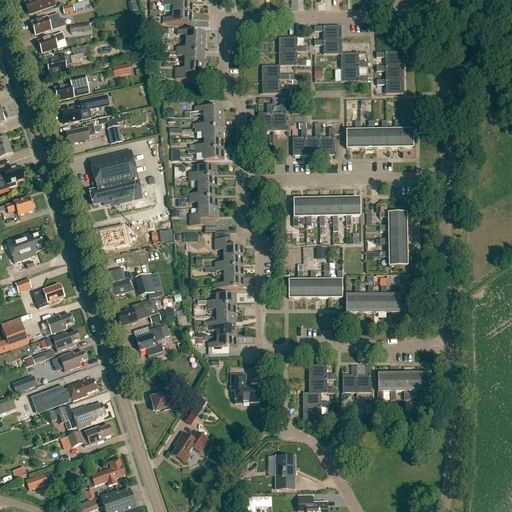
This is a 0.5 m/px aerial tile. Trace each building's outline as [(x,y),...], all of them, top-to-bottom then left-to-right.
[(53,1),(51,2),(50,0),(34,0),(24,4),(26,9),(25,11),(26,14),(28,15),(28,16),(44,11),(44,10),(55,7),(53,1)] [(129,4),(131,12),(139,10),(137,2),(129,4)] [(164,7),(173,8),(173,14),(192,15),(192,4),(164,3),(164,7)] [(63,8),(64,15),(74,13),(73,6),(63,8)] [(164,20),(163,24),(191,26),(192,15),(173,14),(173,20),(164,20)] [(51,31),(49,26),(58,23),(56,16),(31,24),(33,29),(32,30),(33,34),(35,35),(35,36),(51,31)] [(88,26),(69,29),(70,35),(89,33),(88,26)] [(161,39),(175,38),(174,28),(160,29),(161,39)] [(340,28),(313,29),(313,34),(322,34),(322,42),(341,42),(340,28)] [(186,43),(205,44),(205,33),(178,32),(177,37),(186,37),(186,43)] [(57,50),(56,45),(64,42),(62,35),(39,43),(40,47),(39,47),(42,55),(57,50)] [(296,55),(305,55),(305,49),(296,49),(296,40),(278,40),(278,55),(296,55)] [(322,42),(313,43),(313,48),(322,48),(322,57),(339,57),(341,56),(341,42),(322,42)] [(204,54),(205,44),(186,43),(186,50),(177,49),(177,48),(170,48),(170,53),(177,54),(204,54)] [(85,59),(90,57),(88,47),(72,51),(74,57),(84,55),(85,59)] [(402,53),(375,54),(375,59),(385,59),(385,69),(403,68),(402,53)] [(185,58),(185,64),(204,65),(204,54),(177,54),(177,58),(185,58)] [(278,68),(279,69),(305,68),(305,63),(296,63),(296,55),(278,55),(278,68)] [(341,56),(339,57),(340,71),(358,70),(367,70),(367,64),(358,64),(358,56),(341,56)] [(51,61),(51,62),(46,63),(48,75),(50,77),(52,78),(55,77),(57,76),(57,74),(66,72),(65,67),(71,66),(70,58),(57,61),(56,60),(51,61)] [(176,71),(176,81),(190,82),(190,76),(204,77),(204,65),(185,64),(185,71),(176,71)] [(129,66),(112,70),(114,79),(131,75),(129,66)] [(279,77),(279,69),(278,68),(261,68),(261,82),(280,82),(288,82),(288,77),(279,77)] [(403,68),(385,69),(375,69),(375,74),(385,74),(385,82),(403,82),(403,68)] [(358,70),(340,71),(340,84),(367,83),(367,78),(358,78),(358,70)] [(87,84),(89,84),(88,77),(84,78),(84,77),(69,80),(71,86),(55,90),(56,94),(55,97),(57,102),(89,95),(87,84)] [(280,82),(261,82),(261,96),(289,96),(288,90),(280,91),(280,82)] [(385,82),(375,83),(375,87),(385,87),(385,96),(403,96),(403,82),(385,82)] [(80,108),(61,113),(64,126),(81,122),(80,116),(82,116),(82,113),(109,107),(107,97),(79,103),(80,108)] [(280,115),(273,115),(273,133),(287,133),(285,106),(280,106),(280,115)] [(272,107),(266,107),(267,115),(257,116),(258,134),(273,133),(273,115),(272,107)] [(222,109),(195,109),(195,114),(204,114),(204,120),(223,119),(222,109)] [(116,121),(114,117),(101,120),(103,125),(116,121)] [(204,127),(195,127),(195,130),(223,130),(223,119),(204,120),(204,127)] [(86,129),(66,134),(69,146),(78,144),(79,145),(82,144),(82,143),(89,141),(89,138),(95,136),(92,123),(85,125),(86,129)] [(355,123),(355,132),(345,133),(346,151),(360,150),(360,132),(360,123),(355,123)] [(368,132),(360,132),(360,150),(373,150),(373,132),(373,123),(368,123),(368,132)] [(381,123),(381,132),(373,132),(373,150),(387,150),(386,132),(386,123),(381,123)] [(400,123),(394,123),(395,132),(386,132),(387,150),(400,150),(400,132),(400,123)] [(408,123),(408,132),(400,132),(400,150),(413,149),(412,132),(413,132),(413,123),(408,123)] [(122,144),(119,128),(107,131),(111,147),(122,144)] [(223,130),(195,130),(195,135),(204,135),(204,141),(223,140),(223,130)] [(320,140),(320,158),(334,157),(334,130),(328,131),(328,139),(320,140)] [(301,131),(301,140),(292,140),(292,158),(307,158),(306,140),(306,131),(301,131)] [(320,158),(320,140),(320,131),(314,131),(315,140),(306,140),(307,158),(320,158)] [(5,139),(0,141),(0,158),(11,155),(5,139)] [(223,140),(204,141),(204,147),(196,148),(196,151),(223,151),(223,140)] [(223,151),(196,151),(196,156),(205,156),(205,162),(223,162),(223,151)] [(89,193),(92,207),(103,205),(103,208),(111,206),(112,207),(142,200),(131,152),(89,162),(96,191),(89,193)] [(19,167),(0,173),(0,180),(5,179),(8,190),(16,187),(14,183),(23,180),(19,167)] [(217,168),(198,168),(198,175),(189,175),(189,179),(217,179),(217,168)] [(217,179),(189,179),(189,184),(198,184),(198,190),(217,189),(217,179)] [(198,196),(190,196),(190,200),(217,200),(217,189),(198,190),(198,196)] [(13,204),(5,207),(8,214),(16,212),(17,217),(33,212),(29,198),(13,203),(13,204)] [(217,200),(190,200),(190,205),(199,205),(199,211),(218,210),(217,200)] [(318,201),(319,219),(319,228),(324,228),(324,219),(332,219),(332,200),(318,201)] [(332,200),(332,219),(332,227),(337,227),(337,219),(345,219),(345,200),(332,200)] [(345,200),(345,219),(346,227),(351,227),(350,218),(360,218),(360,200),(345,200)] [(306,201),(293,201),(293,218),(293,219),(293,228),(298,228),(298,219),(306,219),(306,201)] [(306,201),(306,219),(306,228),(311,228),(311,219),(319,219),(318,201),(306,201)] [(199,211),(199,217),(190,218),(190,228),(205,228),(205,222),(218,221),(218,210),(199,211)] [(120,215),(122,227),(131,226),(130,214),(120,215)] [(366,214),(366,227),(375,227),(375,214),(366,214)] [(388,214),(379,214),(379,219),(388,219),(388,227),(406,227),(406,214),(388,214)] [(388,227),(379,227),(379,232),(388,232),(389,240),(406,240),(406,227),(388,227)] [(123,230),(100,235),(102,243),(101,243),(102,248),(104,248),(104,249),(114,247),(115,249),(126,246),(123,230)] [(35,253),(46,249),(40,234),(32,237),(30,234),(6,243),(14,265),(36,257),(35,253)] [(184,243),(198,242),(198,234),(184,234),(184,243)] [(287,244),(298,244),(298,234),(287,234),(287,244)] [(389,240),(379,240),(379,245),(389,245),(389,254),(406,253),(406,240),(389,240)] [(230,241),(215,241),(215,253),(224,252),(224,258),(243,257),(243,247),(230,248),(230,241)] [(406,253),(389,254),(380,254),(380,259),(389,259),(389,268),(407,268),(406,253)] [(224,258),(224,265),(215,265),(215,269),(243,268),(243,257),(224,258)] [(243,268),(215,269),(216,273),(225,273),(225,279),(244,278),(243,268)] [(297,283),(288,283),(288,300),(303,300),(303,283),(302,273),(297,273),(297,283)] [(311,282),(303,283),(303,300),(316,300),(316,282),(316,273),(311,273),(311,282)] [(324,273),(324,282),(316,282),(316,300),(329,300),(329,282),(329,273),(324,273)] [(329,282),(329,300),(341,300),(341,282),(342,282),(342,273),(337,273),(337,282),(329,282)] [(130,283),(130,281),(132,280),(131,275),(127,276),(128,281),(108,287),(111,298),(120,296),(121,297),(124,296),(125,294),(131,293),(129,284),(130,283)] [(155,294),(150,276),(134,281),(139,298),(155,294)] [(225,286),(216,286),(216,290),(244,289),(244,278),(225,279),(225,286)] [(18,295),(31,290),(28,280),(15,285),(18,295)] [(48,307),(47,304),(64,298),(59,285),(42,291),(33,295),(38,310),(48,307)] [(368,297),(360,297),(360,315),(373,314),(373,297),(373,287),(368,288),(368,297)] [(399,297),(400,297),(400,287),(394,288),(395,297),(386,297),(387,314),(399,314),(399,297)] [(355,288),(355,297),(345,297),(346,315),(360,315),(360,297),(360,288),(355,288)] [(382,297),(373,297),(373,314),(387,314),(386,297),(386,288),(381,288),(382,297)] [(216,304),(207,304),(207,307),(235,307),(235,296),(216,296),(216,304)] [(158,315),(153,300),(131,307),(132,310),(117,315),(117,317),(116,318),(118,321),(119,322),(121,328),(130,325),(132,326),(135,325),(136,323),(137,323),(137,322),(149,318),(148,318),(158,315)] [(235,307),(207,307),(207,313),(216,313),(216,318),(235,318),(235,307)] [(172,310),(158,314),(161,323),(175,318),(172,310)] [(65,327),(73,324),(70,316),(59,319),(59,317),(45,322),(46,324),(41,326),(45,337),(50,336),(51,336),(66,331),(65,327)] [(235,318),(216,318),(216,326),(207,326),(207,328),(235,328),(235,318)] [(0,354),(9,351),(28,344),(19,319),(0,326),(6,341),(0,343),(0,354)] [(150,337),(135,341),(139,353),(144,351),(147,360),(162,356),(159,346),(156,347),(154,342),(163,339),(160,328),(149,332),(150,337)] [(235,328),(207,328),(207,334),(217,334),(217,339),(236,339),(235,328)] [(71,344),(79,341),(76,333),(66,337),(65,334),(44,341),(47,350),(55,347),(57,353),(73,348),(71,344)] [(217,346),(208,346),(208,350),(236,349),(236,339),(217,339),(217,346)] [(72,354),(59,359),(64,374),(80,368),(79,365),(87,362),(84,354),(73,357),(72,354)] [(34,368),(30,355),(22,358),(27,370),(34,368)] [(46,361),(44,355),(33,358),(36,365),(46,361)] [(53,362),(47,365),(50,373),(57,371),(53,362)] [(309,382),(327,382),(336,382),(336,376),(327,376),(327,367),(309,367),(309,382)] [(351,378),(342,378),(342,396),(357,395),(356,378),(356,369),(351,369),(351,378)] [(356,378),(357,395),(371,395),(370,369),(365,369),(365,377),(356,378)] [(390,375),(378,375),(378,393),(377,393),(377,402),(383,402),(382,393),(390,393),(390,375)] [(396,402),(395,393),(404,393),(403,375),(390,375),(390,393),(390,402),(396,402)] [(417,375),(403,375),(404,393),(404,402),(409,402),(409,393),(417,393),(417,375)] [(417,375),(417,393),(417,402),(422,402),(422,393),(431,393),(431,375),(417,375)] [(15,396),(37,387),(33,376),(10,385),(15,396)] [(245,388),(245,376),(231,376),(231,390),(235,390),(235,405),(243,405),(243,403),(249,403),(249,404),(259,404),(259,388),(245,388)] [(86,395),(96,391),(92,381),(82,385),(81,383),(69,388),(67,382),(53,387),(56,395),(68,391),(72,403),(87,397),(86,395)] [(309,396),(321,396),(336,396),(336,390),(327,390),(327,382),(309,382),(309,395),(309,396)] [(166,394),(160,395),(161,396),(151,399),(153,405),(150,406),(152,412),(154,412),(155,413),(162,411),(163,413),(171,410),(167,397),(180,393),(178,385),(164,389),(166,394)] [(309,395),(303,395),(303,410),(321,409),(330,409),(330,404),(321,404),(321,396),(309,396),(309,395)] [(197,396),(190,407),(195,410),(202,400),(197,396)] [(71,413),(73,420),(77,430),(89,425),(88,423),(93,421),(94,419),(104,415),(100,405),(94,408),(93,406),(86,409),(85,407),(71,413)] [(54,412),(59,426),(73,420),(71,413),(67,414),(65,408),(54,412)] [(321,409),(303,410),(303,423),(330,423),(330,417),(321,418),(321,409)] [(109,428),(100,432),(99,430),(81,437),(80,435),(68,439),(72,451),(83,446),(85,450),(90,448),(103,443),(103,441),(112,437),(109,428)] [(178,443),(175,448),(177,449),(172,456),(184,464),(190,456),(188,456),(192,450),(199,454),(208,441),(197,434),(192,440),(183,434),(177,443),(178,443)] [(294,457),(275,457),(275,492),(295,491),(294,457)] [(119,461),(108,464),(110,471),(90,477),(94,488),(106,484),(108,488),(115,485),(114,481),(124,478),(119,461)] [(45,475),(25,482),(29,493),(48,486),(45,475)] [(244,483),(240,481),(236,484),(237,488),(240,492),(244,494),(248,491),(247,486),(244,483)] [(128,511),(135,510),(129,491),(100,501),(100,498),(88,503),(79,508),(80,511),(93,511),(103,508),(103,511),(128,511)] [(85,494),(88,502),(94,500),(91,492),(85,494)] [(313,497),(298,497),(298,511),(326,511),(327,504),(313,504),(313,497)]
